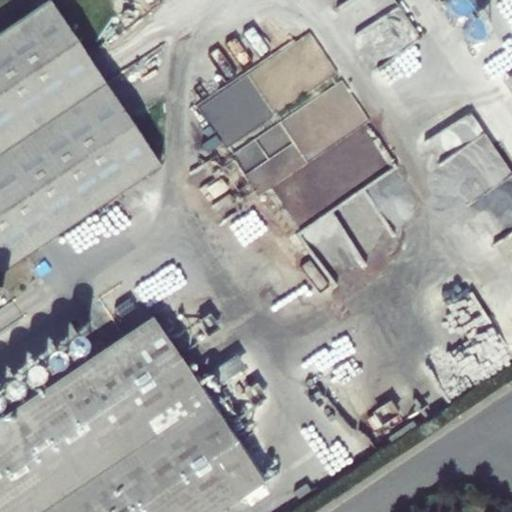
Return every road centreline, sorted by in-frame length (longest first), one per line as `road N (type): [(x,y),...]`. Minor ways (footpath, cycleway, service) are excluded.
road 1 (unknown): [(321,0),(415,159),(429,190),(425,228),(344,321),(292,354),(259,344),(208,270)]
road 2 (unknown): [(182,213),(191,0)]
road 3 (unknown): [(0,323),(182,213)]
road 4 (unclassified): [(511,408),(358,511)]
